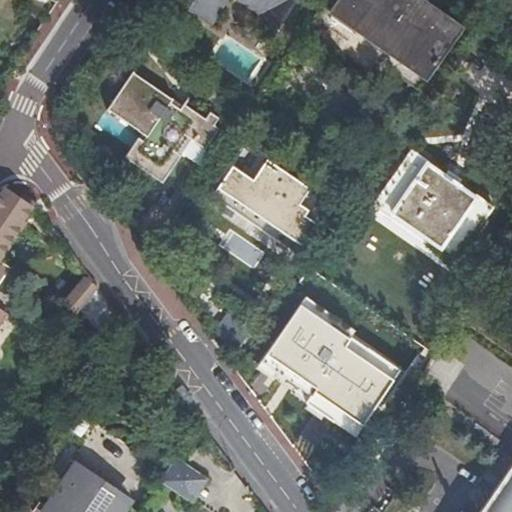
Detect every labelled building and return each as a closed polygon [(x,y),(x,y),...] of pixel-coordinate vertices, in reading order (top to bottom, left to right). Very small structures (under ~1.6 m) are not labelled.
[(185,0),(178,12),(203,29),(222,0),(228,0),(255,17),(248,28),(266,40),(293,0),(185,0)] [(323,35),(315,47),(397,101),(405,89),(412,93),(453,31),(407,0),(336,0),(316,30),(323,35)] [(127,77),(99,119),(137,144),(134,149),(128,144),(115,164),(154,189),(174,160),(167,156),(177,141),(198,154),(212,132),(208,129),(213,122),(203,116),(198,124),(176,110),(173,115),(162,109),(166,103),(127,77)] [(406,148),(367,207),(449,262),(489,203),(473,192),(471,195),(421,162),(423,159),(406,148)] [(224,168),(206,195),(291,253),(309,226),(288,212),(302,191),(258,162),(244,182),(224,168)] [(14,199),(0,190),(0,278),(5,271),(0,267),(0,253),(32,207),(16,196),(14,199)] [(302,303),(252,366),(269,380),(273,375),(294,391),(288,398),(345,442),(392,382),(358,355),(360,353),(345,341),(347,339),(302,303)] [(13,347),(44,368),(64,339),(34,318),(13,347)] [(511,511),(511,464),(479,511),(511,511)] [(170,468),(154,491),(184,511),(200,489),(170,468)] [(84,488),(66,475),(44,507),(39,511),(109,511),(99,504),(81,492),(84,488)] [(102,500),(84,488),(81,492),(99,504),(102,500)] [(38,503),(31,511),(39,511),(44,507),(38,503)]
